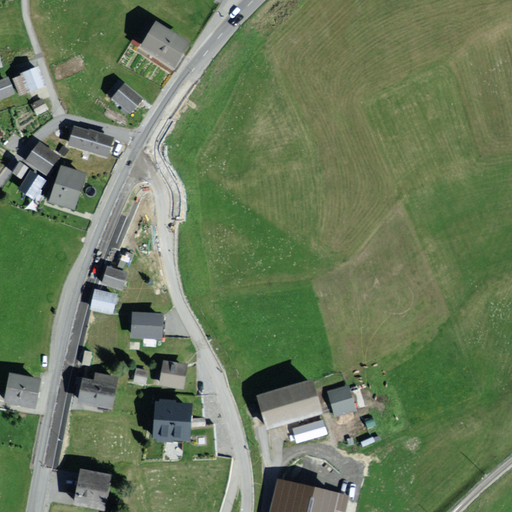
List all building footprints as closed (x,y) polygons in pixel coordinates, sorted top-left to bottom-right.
[(156,25),(143,45),(172,64),(185,44),(156,25)] [(39,69),(15,78),(20,93),(44,84),(39,69)] [(0,84),(0,99),(15,94),(9,81),(0,84)] [(115,97),(130,112),(141,101),(126,86),(115,97)] [(44,102),(34,106),(38,115),(48,111),(44,102)] [(74,126),(68,146),(108,157),(114,137),(74,126)] [(41,145),(30,162),(46,173),(57,156),(41,145)] [(15,175),(21,178),(26,168),(20,165),(15,175)] [(86,175),(62,169),(54,201),(78,207),(86,175)] [(31,173),(21,190),(34,197),(44,180),(31,173)] [(108,269),(104,282),(123,287),(127,274),(108,269)] [(94,307),(112,311),(116,295),(98,291),(94,307)] [(134,335),(162,336),(163,315),(135,314),(134,335)] [(91,350),(85,349),(83,360),(89,361),(91,350)] [(182,386),(187,363),(168,359),(163,383),(182,386)] [(79,401),(109,406),(114,376),(84,372),(79,401)] [(9,375),(5,398),(33,404),(38,381),(9,375)] [(312,381),(261,395),(270,424),(321,409),(312,381)] [(349,384),(330,390),(337,410),(355,404),(349,384)] [(161,402),(158,436),(189,438),(192,404),(161,402)] [(77,501),(104,506),(109,478),(82,473),(77,501)] [(345,511),(349,496),(278,479),(270,511),(345,511)]
